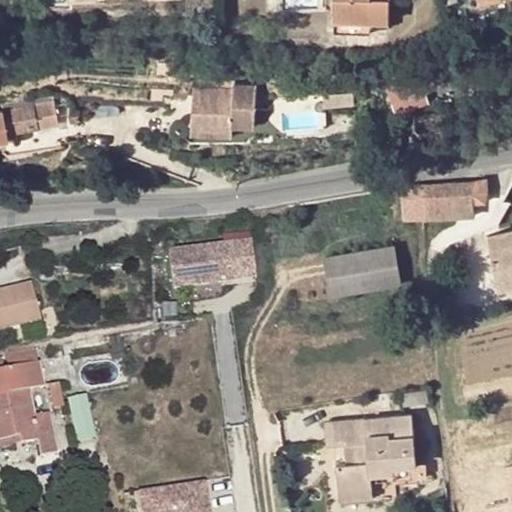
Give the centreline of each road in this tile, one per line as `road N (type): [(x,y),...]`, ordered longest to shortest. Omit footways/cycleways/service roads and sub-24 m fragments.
road 1 (tertiary): [(511,161),(236,202),(37,205),(0,214)]
road 2 (unknown): [(236,202),(141,156),(132,135),(146,124)]
